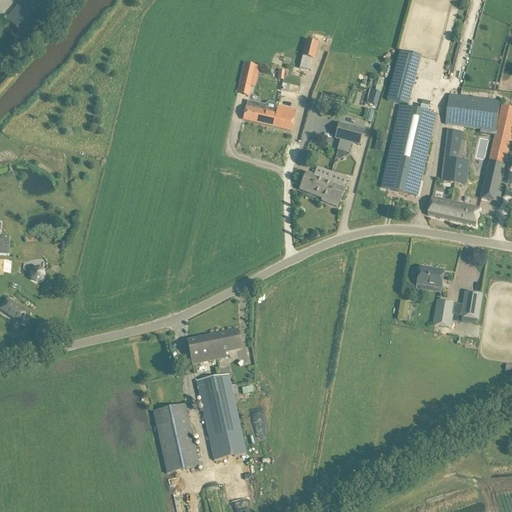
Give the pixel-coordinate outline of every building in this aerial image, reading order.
[(21,0),(5,19),(27,39),(60,0),(21,0)] [(319,44),(305,40),(301,57),(302,57),(314,60),(315,60),(319,44)] [(388,100),(409,106),(422,57),(401,51),(388,100)] [(251,87),(255,68),(244,65),(239,85),(251,87)] [(370,90),(366,103),(377,106),(381,93),(370,90)] [(511,133),(511,109),(502,108),(500,108),(501,102),(450,95),(446,126),(450,126),(450,130),(494,136),(494,132),(496,133),(489,163),(490,163),(481,199),(499,203),(503,187),(500,186),(511,133)] [(264,109),(265,105),(247,101),(243,120),(267,125),(270,111),(264,109)] [(270,111),(267,125),(291,131),(295,111),(279,107),(278,113),(270,111)] [(382,188),(418,196),(437,115),(400,107),(382,188)] [(368,109),(365,121),(371,123),(374,111),(368,109)] [(359,146),(363,130),(339,124),(335,139),(340,141),(337,150),(349,153),(352,144),(359,146)] [(450,131),(446,160),(444,183),(467,185),(470,163),(458,161),(462,133),(450,131)] [(376,150),(386,151),(387,140),(377,139),(376,150)] [(345,187),(316,176),(306,173),(299,190),(326,201),(325,203),(337,207),(345,187)] [(432,198),(430,206),(428,216),(476,227),(480,209),(432,198)] [(0,236),(0,255),(8,256),(9,237),(0,236)] [(57,258),(58,245),(26,244),(26,257),(57,258)] [(0,273),(12,274),(12,261),(0,260),(0,273)] [(30,274),(32,279),(36,282),(41,281),(44,277),(44,276),(43,271),(39,268),(38,268),(34,269),(33,270),(30,274)] [(421,268),(419,278),(418,284),(442,288),(444,272),(421,268)] [(438,300),(434,326),(452,329),(454,315),(461,317),(480,320),(484,294),(466,291),(463,305),(456,303),(438,300)] [(17,320),(24,310),(7,299),(3,304),(8,308),(5,312),(17,320)] [(401,302),(398,320),(407,322),(410,303),(401,302)] [(237,331),(213,336),(218,360),(227,358),(226,353),(241,350),(237,331)] [(218,360),(213,336),(187,341),(192,365),(218,360)] [(222,375),(232,373),(231,366),(221,367),(222,375)] [(197,382),(213,461),(245,455),(228,376),(197,382)] [(153,412),(167,474),(200,467),(185,405),(153,412)]
